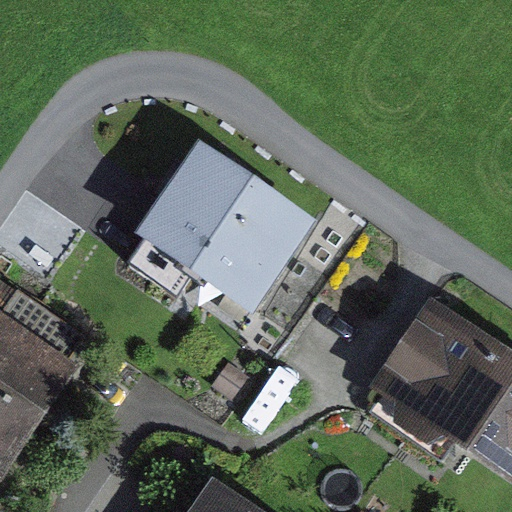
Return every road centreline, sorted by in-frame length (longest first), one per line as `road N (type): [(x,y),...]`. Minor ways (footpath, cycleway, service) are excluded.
road 1 (residential): [(0,193),(69,107),(152,74),(194,76),(237,92),(511,289)]
road 2 (residential): [(67,511),(143,403),(225,444)]
